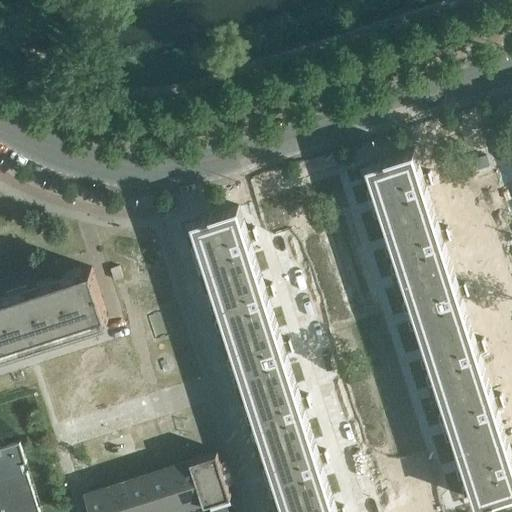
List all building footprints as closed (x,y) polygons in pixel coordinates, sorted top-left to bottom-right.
[(432,198),(427,183),(434,181),(431,170),(423,173),(419,158),(417,159),(415,151),(415,149),(387,158),(381,160),(371,163),(372,165),(390,220),(432,206),(430,198),(432,198)] [(256,254),(252,240),(259,237),(256,226),(248,229),(243,214),(242,215),(239,207),(240,207),(239,205),(212,214),(206,216),(196,219),(197,221),(215,276),(257,262),(255,254),(256,254)] [(449,253),(445,239),(450,237),(452,237),(449,226),(441,228),(437,214),(435,215),(432,206),(390,220),(408,276),(450,262),(448,254),(449,253)] [(274,309),(269,295),(277,293),(273,282),(272,282),(266,284),(261,270),(260,271),(257,262),(215,276),(224,304),(233,332),(275,318),(272,310),(274,309)] [(467,309),(463,295),(470,293),(467,281),(459,284),(455,270),(453,270),(450,262),(408,276),(426,331),(468,318),(466,310),(467,309)] [(0,344),(106,310),(92,266),(0,295),(0,344)] [(292,365),(287,351),(295,349),(292,338),(290,338),(284,340),(279,326),(278,326),(275,318),(233,332),(251,387),(293,374),(290,366),(292,365)] [(485,365),(481,351),(488,348),(485,337),(477,340),(472,326),(471,326),(468,318),(426,331),(444,387),(486,374),(483,365),(485,365)] [(310,421),(305,407),(311,405),(313,404),(309,393),(302,396),(297,381),(296,382),(293,374),(251,387),(268,443),(311,430),(308,421),(310,421)] [(503,420),(498,406),(504,404),(506,404),(502,393),(495,395),(490,381),(489,382),(486,374),(444,387),(461,443),(504,429),(501,421),(503,420)] [(511,448),(508,437),(507,438),(504,429),(461,443),(479,498),(479,500),(489,497),(495,495),(511,489),(511,448)] [(328,477),(323,462),(329,461),(331,460),(327,449),(320,451),(315,437),(313,438),(311,430),(268,443),(286,499),(329,485),(326,477),(328,477)] [(40,511),(28,470),(25,471),(22,462),(27,461),(20,440),(0,446),(0,448),(1,453),(0,453),(0,511),(40,511)] [(218,450),(192,458),(199,480),(225,471),(218,450)] [(199,480),(192,458),(171,465),(184,504),(204,498),(205,498),(199,480)] [(184,504),(171,465),(151,471),(164,511),(184,504)] [(161,511),(164,511),(151,471),(130,478),(141,511),(161,511)] [(232,493),(225,471),(199,480),(205,498),(204,498),(205,502),(232,493)] [(141,511),(130,478),(110,485),(118,511),(141,511)] [(118,511),(110,485),(88,492),(94,511),(118,511)] [(347,511),(345,505),(343,505),(338,507),(333,493),(331,494),(329,485),(286,499),(290,511),(347,511)]
